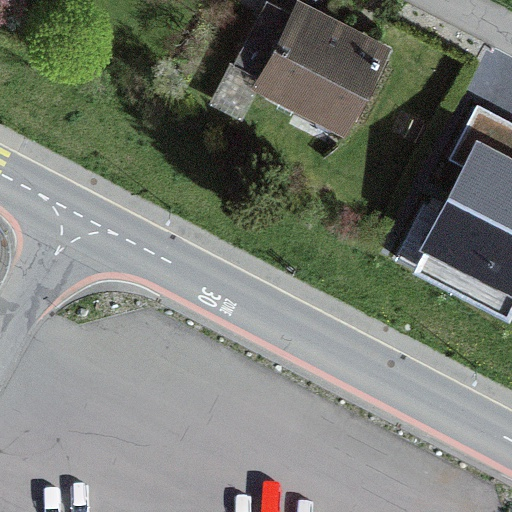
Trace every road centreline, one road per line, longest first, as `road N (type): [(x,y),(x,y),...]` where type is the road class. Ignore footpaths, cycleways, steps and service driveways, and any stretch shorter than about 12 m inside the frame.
road 1 (tertiary): [(73,222),(511,451)]
road 2 (residential): [(0,356),(73,222)]
